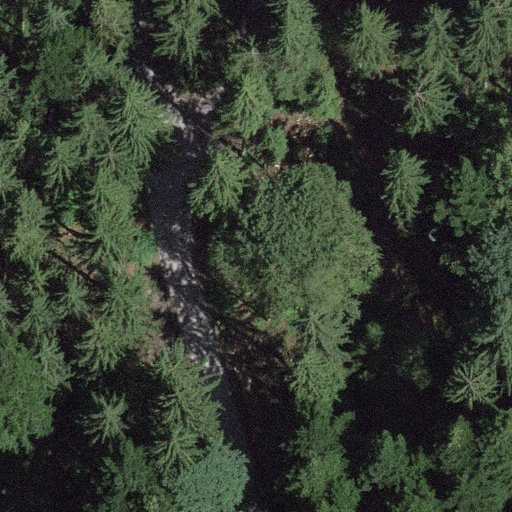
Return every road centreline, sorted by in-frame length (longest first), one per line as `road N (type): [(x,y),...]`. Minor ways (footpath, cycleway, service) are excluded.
road 1 (unclassified): [(246,511),(179,187),(160,0)]
road 2 (track): [(179,187),(265,0)]
